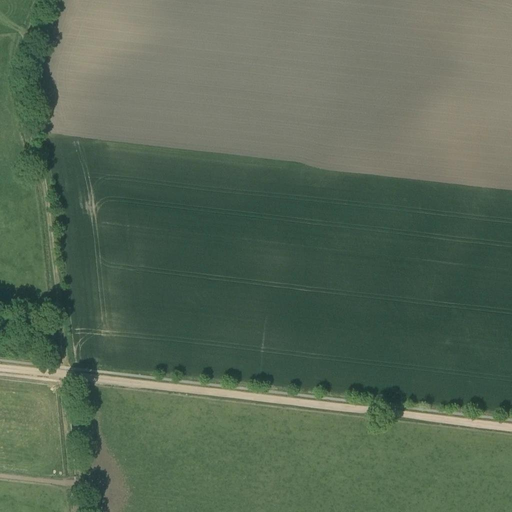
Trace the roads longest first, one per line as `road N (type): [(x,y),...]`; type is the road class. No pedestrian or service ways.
road 1 (track): [(511,428),(65,375)]
road 2 (track): [(42,0),(19,69),(47,201),(65,375)]
road 3 (track): [(65,375),(77,511)]
